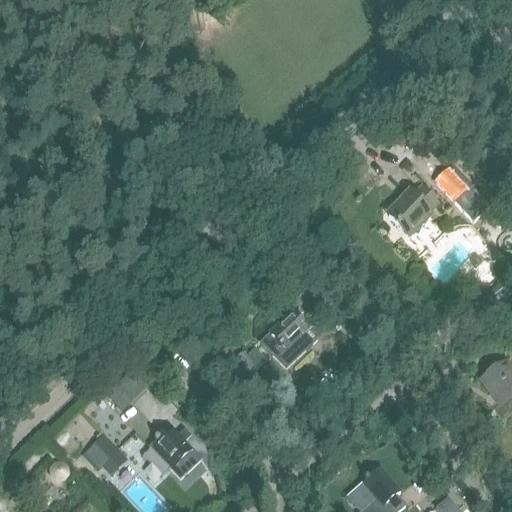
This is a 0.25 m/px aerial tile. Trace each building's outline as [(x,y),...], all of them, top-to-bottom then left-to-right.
[(177,6),(183,37),(206,33),(200,2),(177,6)] [(388,220),(402,234),(407,239),(429,218),(427,216),(436,207),(422,192),(404,210),(401,207),(388,220)] [(321,317),(315,311),(302,297),(291,308),(298,315),(295,318),(292,315),(269,337),(280,348),(278,350),(280,351),(272,359),(286,373),(313,346),(303,336),(321,317)] [(511,379),(503,368),(498,372),(483,384),(493,397),(496,395),(503,404),(494,411),(501,420),(511,411),(511,379)] [(117,390),(108,398),(122,413),(131,405),(117,390)] [(156,444),(146,454),(147,455),(151,451),(180,483),(201,463),(178,440),(180,437),(180,436),(177,439),(170,431),(158,442),(156,440),(154,442),(156,444)] [(104,440),(84,459),(98,474),(102,469),(118,455),(104,440)] [(380,472),(368,483),(366,481),(364,483),(366,485),(363,488),(379,506),(372,511),(391,511),(387,507),(400,496),(380,472)] [(455,511),(448,503),(436,511),(455,511)]
